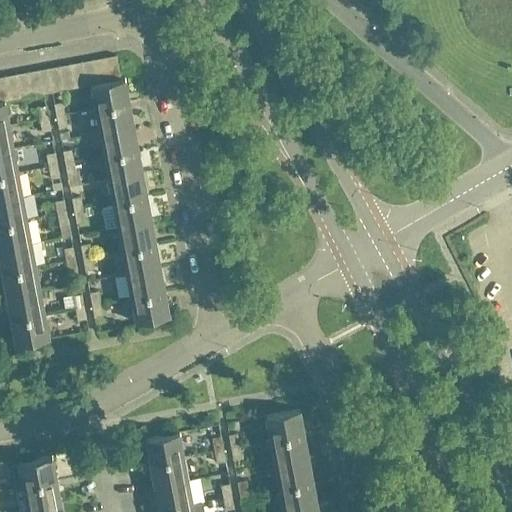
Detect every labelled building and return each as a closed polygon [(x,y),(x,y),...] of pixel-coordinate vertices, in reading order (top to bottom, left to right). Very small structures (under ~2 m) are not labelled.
[(120,79),(115,55),(104,58),(109,82),(120,79)] [(109,82),(104,58),(92,60),(97,84),(109,82)] [(97,84),(92,60),(81,62),(85,86),(90,85),(97,84)] [(85,86),(81,62),(69,64),(74,88),(85,86)] [(74,88),(69,64),(58,66),(62,91),(74,88)] [(62,91),(58,66),(46,69),(51,93),(62,91)] [(43,94),(38,70),(27,72),(31,96),(43,94)] [(31,96),(27,72),(15,74),(20,99),(31,96)] [(20,99),(15,74),(4,76),(9,101),(20,99)] [(9,101),(4,76),(0,77),(0,101),(3,101),(4,102),(9,101)] [(109,82),(97,84),(90,85),(95,109),(129,102),(125,82),(124,78),(120,79),(109,82)] [(65,115),(62,102),(53,104),(55,117),(65,115)] [(133,126),(129,102),(95,109),(99,132),(133,126)] [(47,118),(45,106),(37,107),(39,120),(47,118)] [(67,127),(65,115),(55,117),(58,129),(67,127)] [(49,131),(47,118),(39,120),(41,132),(49,131)] [(8,125),(0,126),(0,151),(12,149),(8,125)] [(99,132),(103,156),(138,149),(133,126),(99,132)] [(0,175),(17,172),(12,149),(0,151),(0,175)] [(73,162),(71,149),(62,151),(64,164),(73,162)] [(108,180),(142,173),(138,149),(103,156),(108,180)] [(56,165),(54,152),(46,154),(48,166),(56,165)] [(76,174),(73,162),(64,164),(67,176),(76,174)] [(59,177),(56,165),(48,166),(51,179),(59,177)] [(0,200),(21,196),(17,172),(0,175),(0,200)] [(147,197),(142,173),(108,180),(112,203),(147,197)] [(0,224),(26,219),(21,196),(0,200),(0,224)] [(83,209),(80,197),(71,198),(74,211),(83,209)] [(151,220),(147,197),(112,203),(117,227),(151,220)] [(66,212),(63,200),(55,201),(57,214),(66,212)] [(85,221),(83,209),(74,211),(76,223),(85,221)] [(68,224),(66,212),(57,214),(60,226),(68,224)] [(26,219),(0,224),(0,248),(30,243),(26,219)] [(155,244),(151,220),(117,227),(121,250),(155,244)] [(35,267),(30,243),(0,248),(0,265),(1,273),(35,267)] [(92,256),(89,243),(80,245),(83,258),(92,256)] [(126,274),(160,267),(155,244),(121,250),(126,274)] [(74,259),(72,247),(64,248),(66,261),(74,259)] [(94,269),(92,256),(83,258),(85,270),(94,269)] [(77,272),(74,259),(66,261),(68,273),(77,272)] [(39,290),(35,267),(1,273),(6,297),(39,290)] [(164,291),(160,267),(126,274),(130,297),(164,291)] [(44,314),(39,290),(6,297),(10,320),(44,314)] [(101,303),(98,291),(89,292),(92,305),(101,303)] [(169,316),(164,291),(130,297),(135,322),(169,316)] [(83,306),(81,294),(73,295),(75,308),(83,306)] [(103,316),(101,303),(92,305),(94,317),(103,316)] [(86,319),(83,306),(75,308),(77,320),(86,319)] [(49,338),(44,314),(10,320),(15,345),(49,338)] [(265,417),(269,441),(304,434),(299,410),(299,409),(265,416),(265,417)] [(149,463),(183,456),(179,432),(145,438),(145,439),(149,463)] [(239,446),(236,433),(228,434),(230,447),(239,446)] [(308,457),(304,434),(269,441),(274,464),(308,457)] [(223,449),(220,436),(212,437),(214,450),(223,449)] [(241,458),(239,446),(230,447),(233,460),(241,458)] [(225,461),(223,449),(214,450),(216,463),(225,461)] [(16,488),(22,486),(56,480),(52,456),(11,463),(16,488)] [(188,480),(183,456),(149,463),(154,487),(188,480)] [(312,481),(308,457),(274,464),(278,488),(312,481)] [(22,486),(16,488),(20,511),(27,510),(60,504),(56,480),(22,486)] [(192,504),(188,480),(154,487),(158,510),(192,504)] [(247,493),(245,480),(237,482),(239,494),(247,493)] [(317,505),(312,481),(278,488),(283,511),(317,505)] [(231,496),(229,483),(220,485),(223,497),(231,496)] [(250,506),(247,493),(239,494),(241,507),(250,506)] [(234,508),(231,496),(223,497),(225,510),(234,508)] [(203,511),(202,502),(192,504),(158,510),(158,511),(203,511)]
